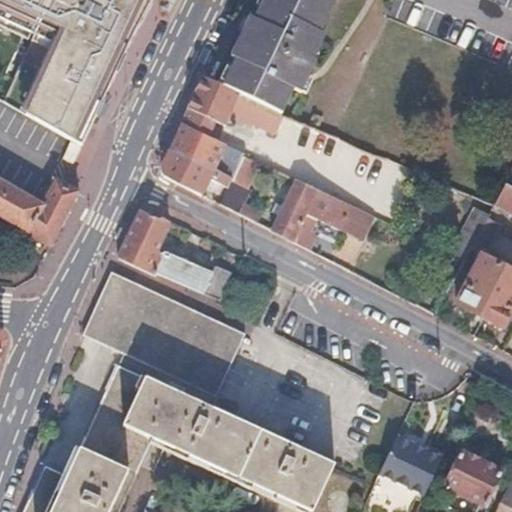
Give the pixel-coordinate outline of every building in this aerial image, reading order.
[(0,0),(0,17),(57,44),(24,114),(29,117),(39,122),(49,128),(60,134),(70,140),(72,141),(81,146),(138,31),(152,0),(0,0)] [(265,0),(255,22),(249,20),(239,41),(230,61),(234,62),(222,90),(283,118),(295,95),(300,97),(327,37),(322,35),(338,0),(265,0)] [(283,118),(221,90),(201,80),(184,116),(181,123),(209,135),(212,129),(215,122),(225,127),(231,115),(275,134),(283,118)] [(209,135),(181,123),(170,148),(214,169),(233,178),(243,156),(245,153),(209,135)] [(64,159),(73,163),(81,146),(72,141),(64,159)] [(214,169),(170,148),(165,160),(161,169),(161,173),(162,175),(165,177),(202,196),(214,169)] [(260,163),(243,156),(233,178),(249,185),(260,163)] [(75,196),(79,190),(55,176),(40,203),(31,198),(21,192),(11,187),(0,180),(0,217),(49,246),(75,196)] [(297,180),(272,231),(306,249),(313,235),(307,232),(313,219),(364,242),(376,215),(297,180)] [(511,189),(506,186),(495,207),(511,215),(511,189)] [(242,203),(237,214),(256,223),(261,213),(242,203)] [(158,218),(141,210),(119,256),(200,296),(209,276),(164,253),(157,257),(153,247),(163,242),(168,231),(166,230),(171,221),(163,217),(158,218)] [(495,222),(486,217),(471,248),(474,250),(478,242),(484,245),(495,222)] [(511,268),(482,253),(457,304),(500,326),(511,303),(511,268)] [(213,269),(209,276),(200,296),(219,304),(232,278),(213,269)] [(246,339),(111,276),(106,286),(83,335),(86,337),(96,341),(123,354),(218,398),(221,392),(226,380),(232,369),(237,358),(242,347),(246,339)] [(147,377),(118,363),(104,394),(95,413),(83,441),(78,450),(67,475),(45,465),(29,500),(23,511),(118,511),(123,501),(140,467),(149,446),(180,459),(292,511),(311,511),(334,465),(213,408),(176,391),(147,377)] [(413,444),(399,437),(382,472),(424,493),(441,457),(424,448),(423,451),(412,446),(413,444)] [(500,470),(461,451),(444,485),(449,488),(440,505),(453,511),(472,511),(478,502),(483,505),(500,470)] [(511,477),(495,511),(509,511),(511,509),(511,477)]
